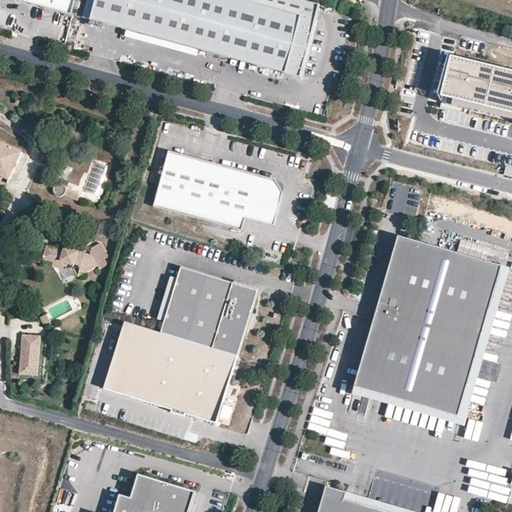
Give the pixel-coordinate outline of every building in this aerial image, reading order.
[(11,0),(71,16),(75,0),(11,0)] [(90,20),(95,0),(87,0),(83,18),(90,20)] [(319,6),(298,0),(95,0),(90,20),(299,77),(319,6)] [(511,72),(452,57),(443,98),(449,99),(448,105),(485,114),(487,108),(511,114),(511,72)] [(0,142),(0,175),(9,180),(21,152),(0,142)] [(168,152),(152,208),(242,231),(245,220),(274,228),(283,195),(275,180),(168,152)] [(65,194),(66,190),(64,186),(60,184),(56,186),(54,190),(56,195),(60,196),(65,194)] [(462,410),(504,266),(399,236),(353,394),(361,396),(363,389),(459,417),(457,423),(464,425),(468,412),(462,410)] [(57,259),(65,262),(74,265),(74,264),(79,265),(83,273),(98,265),(92,255),(84,253),(87,243),(68,237),(64,247),(63,251),(59,250),(46,246),(42,259),(53,263),(55,263),(57,259)] [(63,269),(65,262),(57,259),(55,263),(53,263),(52,266),(63,269)] [(238,359),(258,293),(181,269),(161,335),(238,359)] [(124,324),(105,391),(173,411),(186,415),(217,424),(238,359),(161,335),(124,324)] [(38,372),(41,336),(22,334),(19,370),(38,372)] [(189,511),(196,491),(139,474),(132,498),(121,494),(115,511),(189,511)] [(488,496),(505,504),(508,496),(507,496),(510,491),(494,484),(488,496)] [(391,511),(345,499),(347,492),(327,486),(318,511),(391,511)] [(196,491),(189,511),(193,511),(199,492),(196,491)] [(440,493),(433,511),(434,511),(456,511),(461,500),(440,493)]
